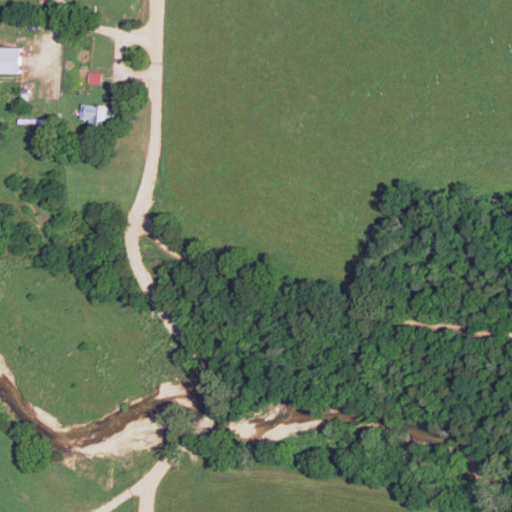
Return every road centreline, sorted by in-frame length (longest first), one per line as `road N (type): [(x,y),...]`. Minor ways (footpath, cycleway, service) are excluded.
road 1 (residential): [(144,511),(154,474),(220,396),(220,377),(162,309),(130,246),(145,183),(159,0)]
road 2 (residential): [(134,222),(162,243),(353,307),(511,329)]
